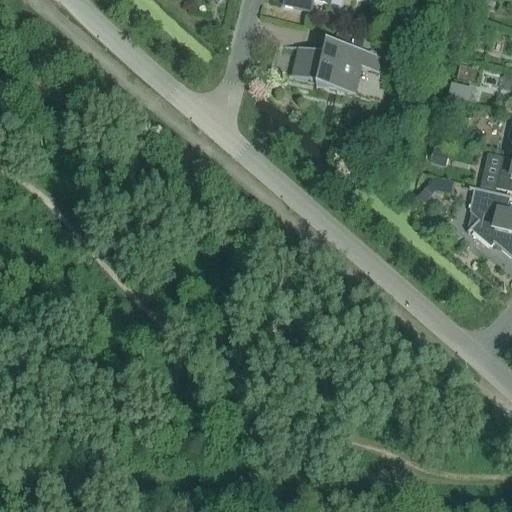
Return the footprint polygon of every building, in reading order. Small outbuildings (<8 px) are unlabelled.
[(313,5),(329,9),(331,0),(285,0),(283,8),(311,14),(313,5)] [(482,40),(484,33),(473,30),(471,38),(482,40)] [(317,86),(316,90),(351,99),(358,70),(380,75),(384,58),(326,45),(323,57),(283,47),(283,49),(301,53),(294,81),(317,86)] [(399,53),(397,65),(408,68),(411,56),(399,53)] [(477,73),(459,69),(456,82),(473,86),(477,73)] [(466,90),(452,87),(450,86),(447,101),(448,101),(462,105),(466,90)] [(452,120),(455,106),(447,104),(444,104),(441,117),(444,118),(452,120)] [(451,155),(436,151),(434,150),(429,166),(432,167),(446,171),(451,155)] [(511,162),(503,160),(496,192),(511,195),(511,162)] [(511,217),(510,217),(511,206),(511,200),(469,191),(469,192),(474,194),(469,215),(478,224),(467,235),(468,236),(472,233),(491,250),(494,247),(511,262),(511,217)] [(433,198),(426,192),(418,201),(423,205),(425,207),(433,198)]
